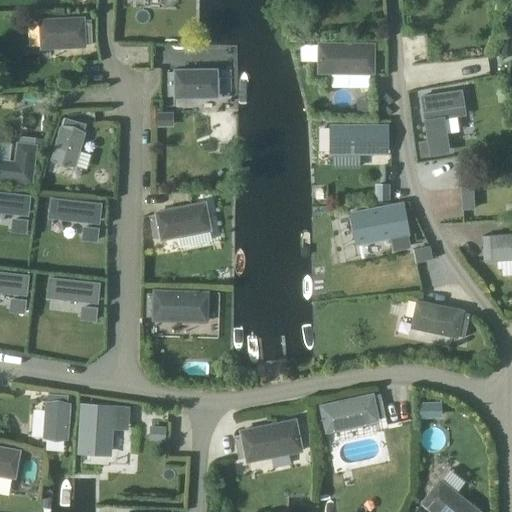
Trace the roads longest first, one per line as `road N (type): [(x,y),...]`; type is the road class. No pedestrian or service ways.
road 1 (residential): [(506,400),(505,353),(411,193),(394,0)]
road 2 (residential): [(122,387),(131,84),(110,65),(101,0)]
road 3 (residential): [(506,400),(373,375),(284,395),(200,402)]
road 4 (residential): [(122,387),(0,362)]
